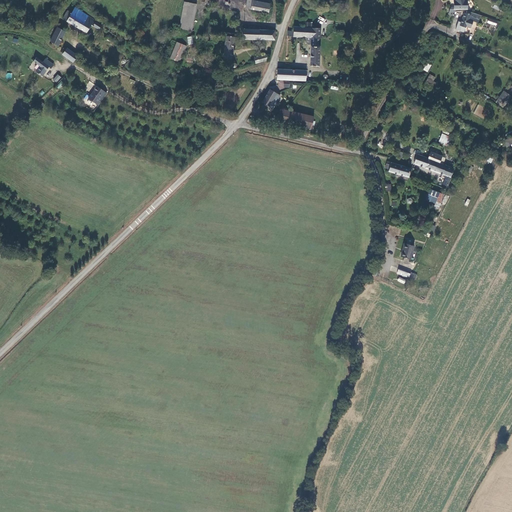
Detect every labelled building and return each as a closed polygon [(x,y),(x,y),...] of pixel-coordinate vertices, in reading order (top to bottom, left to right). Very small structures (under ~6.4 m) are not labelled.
[(269,12),(271,3),(254,0),(247,0),(246,8),(269,12)] [(467,0),(465,0),(455,0),(454,0),(453,9),(449,9),(447,13),(452,16),(453,16),(454,10),(467,10),(467,0)] [(180,30),(185,31),(190,32),(196,4),(190,3),(185,2),(180,30)] [(93,26),(100,30),(103,26),(97,22),(97,20),(92,17),(75,7),(72,12),(70,10),(64,19),(76,26),(88,33),(93,26)] [(478,24),(480,16),(465,12),(459,28),(465,31),(466,26),(470,28),(472,22),(478,24)] [(309,66),(320,67),(322,33),(322,29),(295,27),(295,31),(290,31),(289,37),(306,37),(306,42),(307,45),(311,45),(309,66)] [(58,44),(61,37),(64,32),(57,28),(50,40),(58,44)] [(276,30),(244,29),(243,39),(275,40),(276,30)] [(232,60),(235,35),(227,34),(224,59),(232,60)] [(179,62),(187,46),(177,42),(170,58),(179,62)] [(67,48),(63,54),(72,61),(76,55),(67,48)] [(266,54),(254,58),(256,64),(268,60),(266,54)] [(51,68),(54,64),(48,60),(45,58),(42,63),(40,67),(39,68),(45,72),(48,66),(51,68)] [(427,62),(423,69),(427,71),(431,65),(427,62)] [(277,79),(305,81),(306,71),(278,69),(277,79)] [(53,80),(57,83),(62,77),(57,74),(53,80)] [(435,76),(430,74),(424,86),(434,92),(439,83),(434,80),(435,76)] [(96,104),(97,103),(99,100),(105,91),(96,86),(88,99),(96,104)] [(273,108),(281,95),(270,88),(262,101),(273,108)] [(509,97),(502,92),(498,99),(505,104),(509,97)] [(484,116),(482,115),(484,107),(477,105),(474,114),(484,118),(484,116)] [(314,116),(285,109),(282,123),(312,129),(314,116)] [(441,134),(439,143),(447,145),(449,135),(441,134)] [(511,136),(503,141),(506,147),(511,143),(511,136)] [(496,154),(484,149),(480,155),(492,163),(496,154)] [(443,184),(449,186),(452,177),(451,176),(454,167),(448,165),(440,162),(442,155),(430,151),(428,158),(417,154),(414,163),(446,175),(443,184)] [(411,168),(391,162),(389,171),(392,172),(408,177),(411,168)] [(450,196),(431,189),(427,199),(436,203),(434,207),(440,210),(443,203),(446,204),(450,196)] [(411,259),(413,248),(404,246),(401,256),(411,259)] [(399,270),(397,274),(408,279),(410,275),(399,270)]
